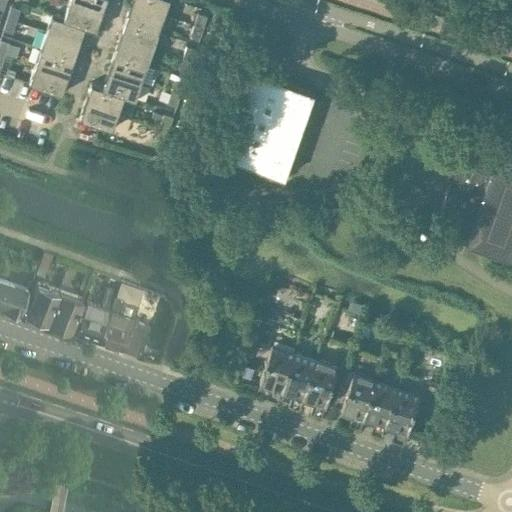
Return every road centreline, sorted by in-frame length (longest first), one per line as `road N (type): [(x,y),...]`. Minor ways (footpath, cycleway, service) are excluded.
road 1 (residential): [(511,503),(0,329)]
road 2 (secondary): [(335,511),(0,401)]
road 3 (tertiary): [(511,81),(268,0)]
